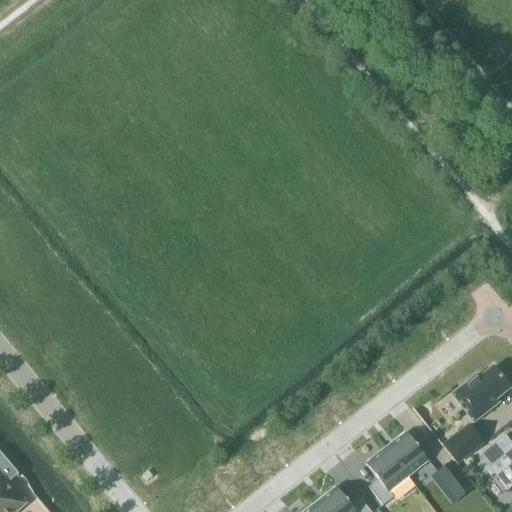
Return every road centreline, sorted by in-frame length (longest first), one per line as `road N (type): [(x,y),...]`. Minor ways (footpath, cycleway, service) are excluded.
road 1 (residential): [(511,328),(497,319),(479,326),(246,511)]
road 2 (residential): [(134,511),(0,349)]
